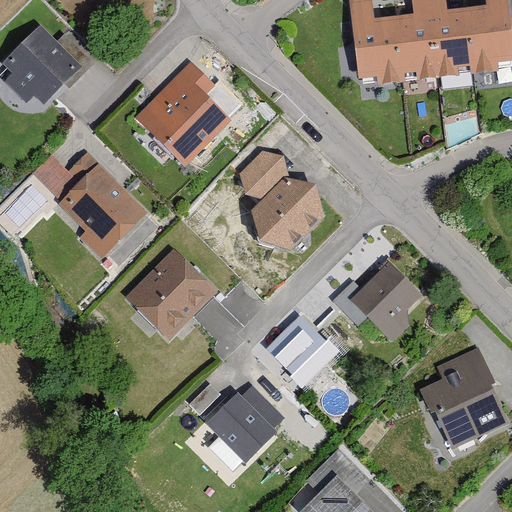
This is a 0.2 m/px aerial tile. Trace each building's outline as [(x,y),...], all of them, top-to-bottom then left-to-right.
[(362,85),(511,68),(504,1),(354,19),(362,85)] [(46,107),(80,73),(42,34),(7,68),(46,107)] [(143,126),(184,167),(229,122),(189,81),(143,126)] [(284,160),(263,154),(239,176),(245,199),(263,202),(252,215),(260,247),(292,255),(326,222),(316,190),(288,180),(284,160)] [(52,160),(36,176),(63,203),(79,187),(52,160)] [(99,168),(79,187),(63,203),(58,208),(85,235),(80,240),(101,261),(147,216),(99,168)] [(167,338),(211,295),(177,260),(133,303),(167,338)] [(382,338),(420,300),(392,272),(353,309),(382,338)] [(269,355),(284,371),(302,353),(287,338),(269,355)] [(481,369),(425,394),(451,450),(507,425),(481,369)] [(211,428),(246,464),(276,434),(241,399),(211,428)] [(310,511),(367,511),(340,484),(310,511)]
